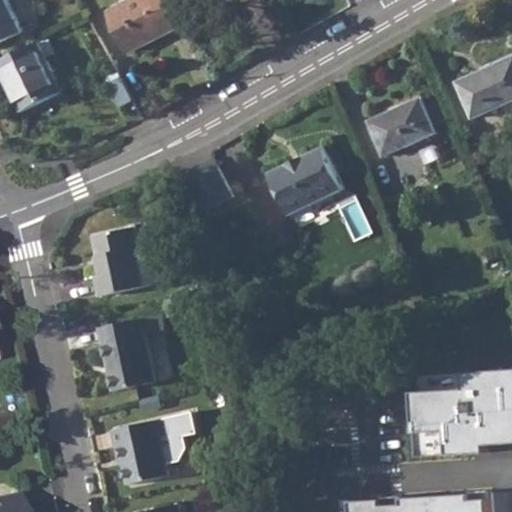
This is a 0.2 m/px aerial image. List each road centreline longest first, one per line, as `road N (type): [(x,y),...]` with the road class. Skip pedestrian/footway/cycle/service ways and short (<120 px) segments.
road 1 (residential): [(430,0),(197,134),(12,216)]
road 2 (residential): [(12,216),(82,511)]
road 3 (residential): [(511,473),(354,484)]
